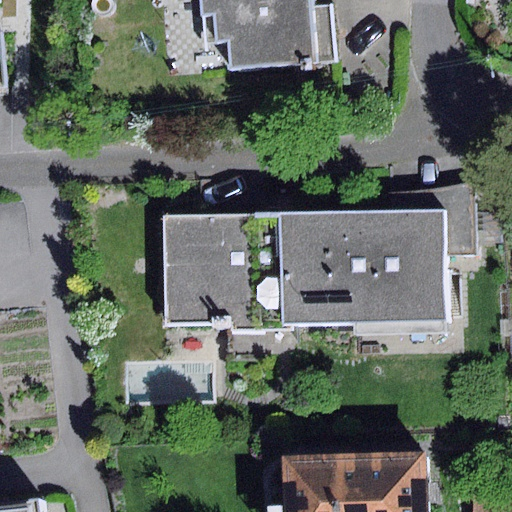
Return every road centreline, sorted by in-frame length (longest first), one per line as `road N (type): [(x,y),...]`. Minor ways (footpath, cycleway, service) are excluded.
road 1 (residential): [(463,92),(433,126),(350,153),(38,166)]
road 2 (residential): [(38,166),(89,511)]
